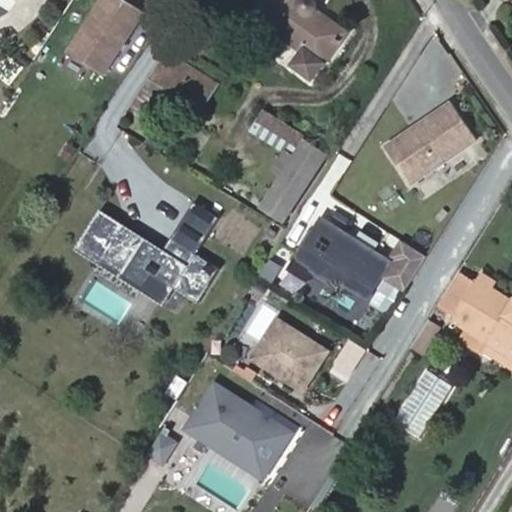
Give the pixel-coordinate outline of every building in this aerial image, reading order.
[(105,75),(145,12),(126,0),(102,0),(69,52),(105,75)] [(346,32),(316,10),(317,10),(318,7),(318,4),(317,2),(316,0),(315,0),(263,0),(253,13),(304,50),(293,64),(312,78),(346,32)] [(195,105),(152,77),(147,86),(157,92),(196,117),(217,83),(168,52),(161,63),(204,90),(195,105)] [(161,63),(153,58),(138,80),(147,86),(152,77),(195,105),(204,90),(161,63)] [(114,154),(157,92),(147,86),(138,80),(138,82),(96,139),(114,154)] [(295,157),(306,140),(265,114),(254,131),(295,157)] [(284,222),(328,154),(306,140),(295,157),(262,208),(284,222)] [(479,175),(450,147),(426,172),(439,184),(428,194),(446,211),(479,175)] [(97,209),(72,250),(161,304),(172,287),(197,302),(218,267),(195,253),(217,216),(191,201),(162,248),(97,209)] [(403,253),(418,229),(405,220),(396,232),(389,228),(382,237),(403,253)] [(375,294),(403,253),(382,237),(354,281),(375,294)] [(454,315),(476,281),(462,271),(440,307),(454,315)] [(496,282),(481,273),(477,279),(492,288),(496,282)] [(511,301),(492,288),(477,279),(476,281),(454,315),(453,318),(490,342),(511,355),(511,301)] [(96,281),(83,303),(119,324),(132,303),(96,281)] [(247,359),(302,394),(330,350),(274,315),(247,359)] [(426,354),(442,329),(428,320),(411,345),(426,354)] [(511,365),(511,355),(490,342),(485,349),(511,365)] [(393,424),(421,438),(449,382),(421,368),(393,424)] [(172,375),(165,395),(179,400),(186,381),(172,375)] [(263,480),(294,430),(211,379),(180,430),(263,480)] [(161,466),(177,442),(160,430),(144,454),(161,466)] [(438,497),(429,511),(453,511),(456,507),(438,497)]
